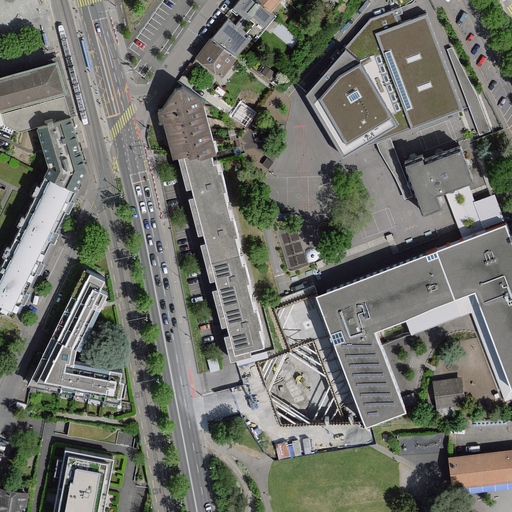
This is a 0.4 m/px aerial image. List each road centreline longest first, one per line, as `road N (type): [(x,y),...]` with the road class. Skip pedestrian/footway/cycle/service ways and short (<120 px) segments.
road 1 (primary): [(128,144),(201,511)]
road 2 (residential): [(72,247),(0,416)]
